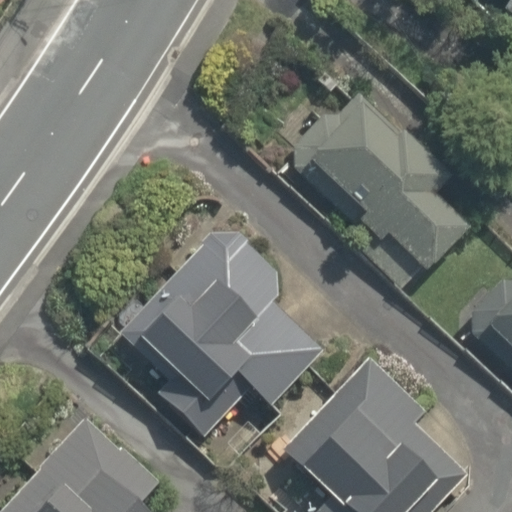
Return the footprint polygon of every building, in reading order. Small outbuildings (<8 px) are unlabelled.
[(511,0),(481,0),(511,22),(511,0)] [(424,160),(348,88),(286,153),(342,207),(319,230),(392,300),(469,219),(447,197),(440,205),(409,176),(424,160)] [(201,189),(153,235),(175,258),(105,325),(150,372),(139,382),(194,438),(243,391),(263,412),(320,357),(261,296),(284,274),(201,189)] [(511,259),(511,258),(461,329),(511,364),(511,259)] [(401,409),(411,398),(359,350),(263,455),(326,511),(423,511),(465,467),(401,409)] [(122,497),(145,467),(61,402),(0,481),(0,511),(137,511),(139,510),(122,497)]
